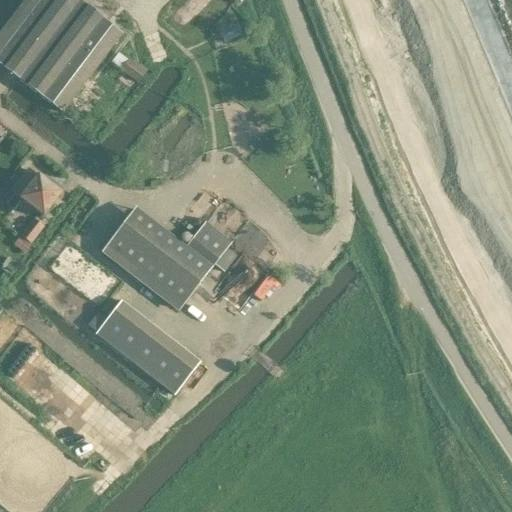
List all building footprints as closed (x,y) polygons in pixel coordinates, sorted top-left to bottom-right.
[(39,0),(0,53),(0,65),(72,119),(131,40),(76,0),(39,0)] [(148,72),(146,74),(138,68),(130,79),(146,91),(156,78),(148,72)] [(192,99),(185,108),(199,117),(205,108),(192,99)] [(243,155),(297,214),(326,188),(273,128),(243,155)] [(69,202),(37,178),(19,201),(22,203),(15,213),(21,218),(19,221),(20,222),(27,212),(39,221),(41,219),(51,226),(69,202)] [(177,309),(171,316),(183,325),(223,274),(235,258),(239,252),(214,232),(195,257),(144,218),(112,259),(177,309)] [(54,235),(43,226),(29,244),(40,252),(54,235)] [(260,250),(229,286),(249,304),(280,268),(260,250)] [(245,265),(235,258),(223,274),(233,281),(245,265)] [(21,280),(25,273),(18,268),(13,275),(21,280)] [(116,324),(126,312),(119,306),(109,319),(116,324)] [(108,320),(96,335),(105,341),(116,326),(108,320)] [(16,366),(70,414),(70,415),(88,431),(113,403),(40,338),(16,366)]
